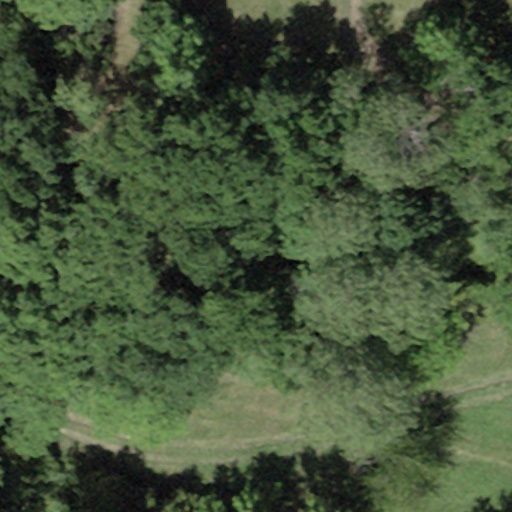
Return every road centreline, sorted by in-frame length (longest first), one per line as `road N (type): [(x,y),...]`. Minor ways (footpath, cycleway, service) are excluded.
road 1 (track): [(0,400),(159,452),(241,456),(511,381)]
road 2 (track): [(511,137),(448,123),(369,61),(342,0)]
